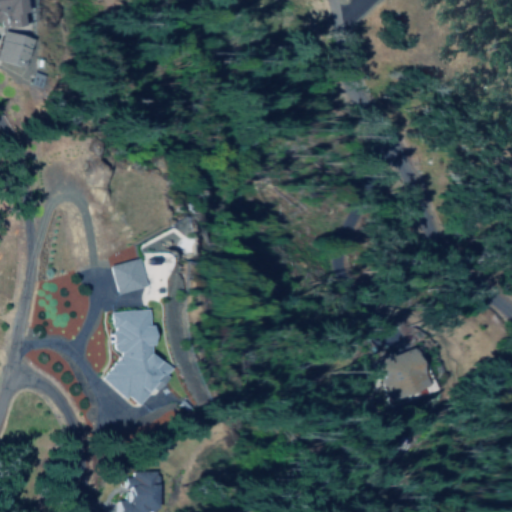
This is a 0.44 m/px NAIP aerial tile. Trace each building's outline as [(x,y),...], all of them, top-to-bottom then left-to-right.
[(11,24),(38,19),(34,0),(0,0),(0,15),(0,18),(10,16),(11,24)] [(33,63),(41,34),(13,25),(4,54),(33,63)] [(123,292),(152,283),(143,254),(114,263),(123,292)] [(106,377),(130,396),(135,396),(146,404),(160,386),(174,386),(173,372),(178,366),(156,348),(162,340),(161,325),(156,321),(155,307),(115,309),(116,323),(121,327),(117,331),(118,346),(126,352),(106,377)] [(386,354),(386,353),(370,358),(384,399),(421,387),(408,347),(386,354)] [(130,511),(155,511),(155,508),(167,507),(166,466),(136,467),(137,499),(130,499),(130,511)]
